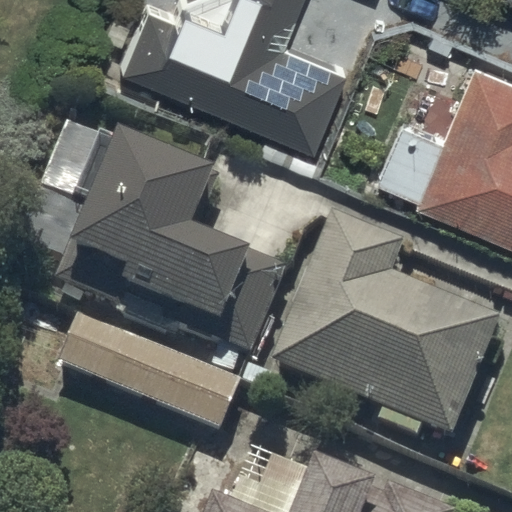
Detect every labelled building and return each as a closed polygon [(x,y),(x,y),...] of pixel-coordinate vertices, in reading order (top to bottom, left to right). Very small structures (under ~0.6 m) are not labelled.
[(145,0),(118,64),(311,145),(345,65),(282,38),(297,0),(219,0),(217,7),(199,0),(174,0),(171,10),(147,0),(145,0)] [(412,197),(511,238),(511,72),(470,56),(439,131),(400,115),(375,174),(415,190),(412,197)] [(181,330),(249,359),(286,272),(196,234),(218,182),(116,139),(55,284),(118,310),(115,317),(175,342),(181,330)] [(270,369),(452,443),(501,324),(391,279),(404,248),(331,218),(270,369)] [(59,368),(220,434),(240,385),(79,319),(59,368)] [(206,511),(439,511),(387,490),(382,501),(312,472),(295,511),(242,511),(212,499),(206,511)]
